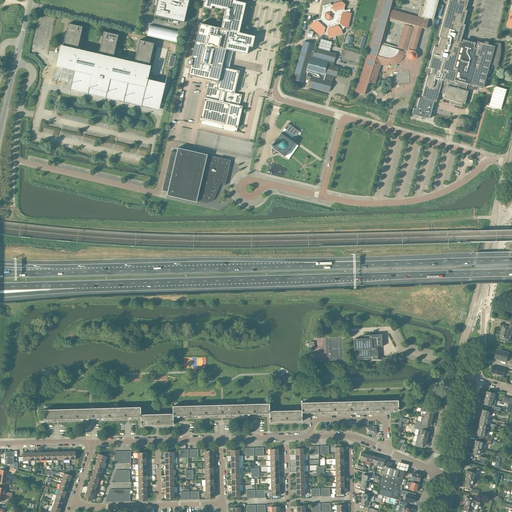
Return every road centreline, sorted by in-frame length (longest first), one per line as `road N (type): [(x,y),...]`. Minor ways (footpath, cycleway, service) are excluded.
road 1 (motorway): [(511,260),(0,274)]
road 2 (track): [(13,207),(27,219),(123,226),(474,217)]
road 3 (motorway): [(73,285),(511,272)]
road 4 (unclassified): [(178,145),(169,145),(152,193),(17,159),(19,111)]
road 5 (unclassified): [(485,162),(417,200),(321,195)]
road 6 (unknown): [(38,115),(43,92),(55,87),(158,112),(155,142)]
road 7 (unclassified): [(343,119),(275,96),(294,0)]
road 8 (unclassified): [(485,162),(343,119)]
